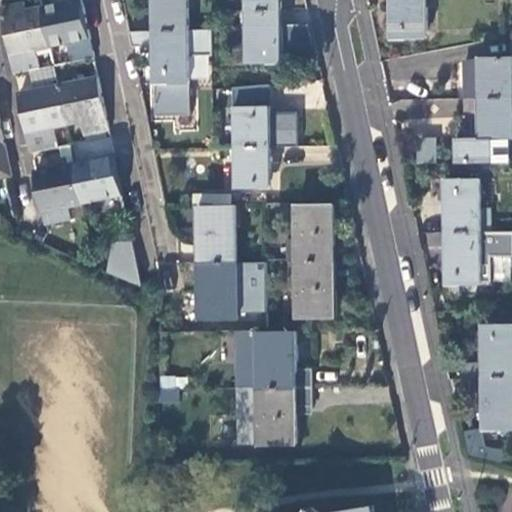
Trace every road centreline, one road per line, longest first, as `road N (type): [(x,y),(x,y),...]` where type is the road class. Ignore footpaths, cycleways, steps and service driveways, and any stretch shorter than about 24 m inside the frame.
road 1 (secondary): [(336,0),(447,511)]
road 2 (residential): [(105,0),(159,253)]
road 3 (residential): [(33,221),(0,55)]
